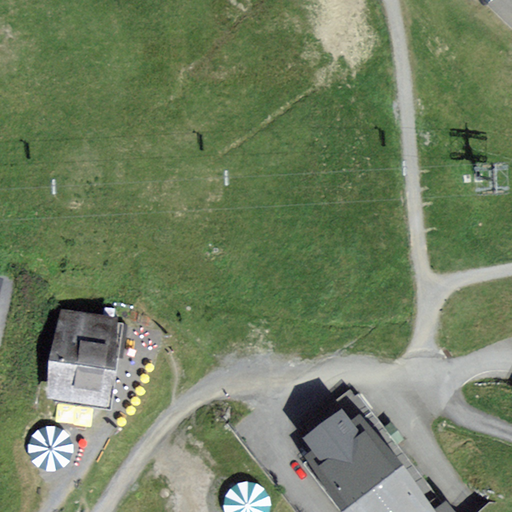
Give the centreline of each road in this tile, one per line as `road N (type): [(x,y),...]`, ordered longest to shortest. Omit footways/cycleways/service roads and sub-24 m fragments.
road 1 (track): [(102,511),(154,438),(225,384),(335,373),(402,383),(426,330),(426,286),(390,0)]
road 2 (track): [(136,349),(120,404),(48,511)]
road 3 (track): [(402,383),(511,438)]
